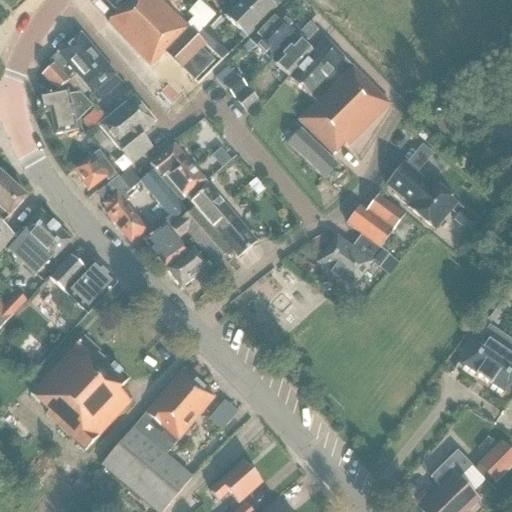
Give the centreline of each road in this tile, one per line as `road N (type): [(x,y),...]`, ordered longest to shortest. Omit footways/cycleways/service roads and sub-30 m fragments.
road 1 (residential): [(316,227),(209,99),(172,132),(57,0)]
road 2 (residential): [(316,227),(364,190),(403,108),(291,0)]
road 3 (tertiary): [(190,330),(57,195),(30,157),(11,107)]
road 4 (tertiary): [(359,511),(190,330)]
road 5 (residential): [(190,330),(316,227)]
